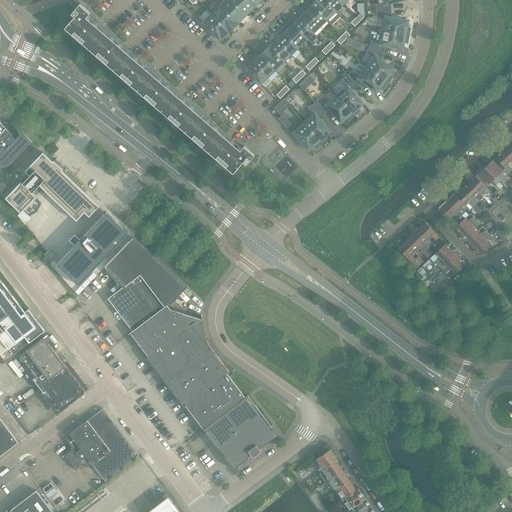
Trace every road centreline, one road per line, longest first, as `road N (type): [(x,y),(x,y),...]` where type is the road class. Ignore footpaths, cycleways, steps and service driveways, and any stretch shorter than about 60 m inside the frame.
road 1 (unclassified): [(331,189),(419,105),(448,39),(452,0)]
road 2 (residential): [(320,418),(231,353),(216,331),(218,304),(260,251)]
road 3 (residential): [(314,170),(391,107),(413,77),(428,0)]
road 4 (tertiary): [(212,202),(50,74)]
road 5 (unclassified): [(107,385),(0,245)]
road 6 (unclassified): [(203,511),(107,385)]
road 7 (tertiary): [(429,370),(311,279)]
road 8 (unclassified): [(209,511),(320,418)]
road 9 (residential): [(314,170),(215,66)]
road 10 (unclassified): [(0,467),(107,385)]
road 11 (residential): [(422,206),(511,122)]
